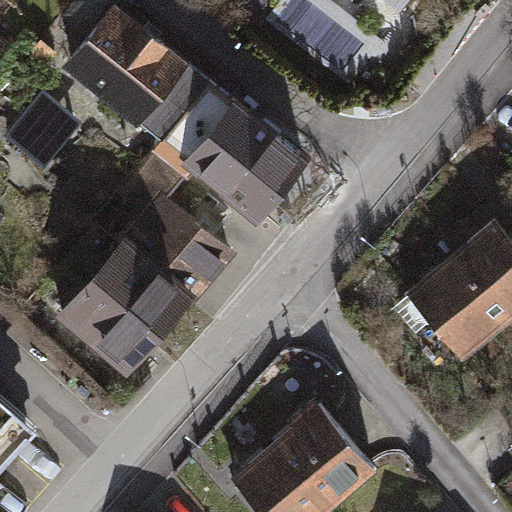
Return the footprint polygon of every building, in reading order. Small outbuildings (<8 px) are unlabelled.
[(164,132),(209,76),(117,1),(71,56),(164,132)] [(209,76),(164,132),(157,140),(188,165),(195,157),(257,207),(302,152),(209,76)] [(60,104),(44,91),(10,132),(26,145),(60,104)] [(185,172),(155,147),(120,191),(144,210),(160,191),(165,196),(185,172)] [(127,239),(189,289),(185,294),(190,297),(230,248),(165,196),(160,191),(120,240),(123,243),(127,239)] [(511,234),(496,216),(409,289),(463,352),(511,309),(511,234)] [(189,289),(127,239),(123,243),(63,317),(89,338),(97,329),(130,357),(185,294),(189,289)] [(264,511),(319,511),(376,463),(320,399),(233,475),(264,511)] [(0,460),(28,428),(0,403),(0,460)]
